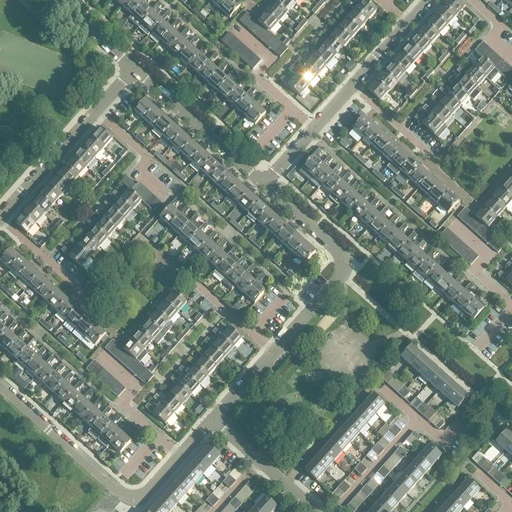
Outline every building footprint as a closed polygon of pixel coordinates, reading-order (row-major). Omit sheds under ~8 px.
[(143,4),(138,0),(129,0),(123,7),(132,16),(143,4)] [(211,0),(210,1),(220,10),(228,0),(211,0)] [(233,0),(228,0),(220,10),(229,18),(240,6),(233,0)] [(290,0),(276,0),(275,2),(287,13),(295,4),(290,0)] [(364,0),(356,0),(353,4),(350,1),(347,4),(355,11),(356,10),(368,21),(376,11),(364,0)] [(457,0),(449,0),(444,6),(456,17),(465,7),(457,0)] [(275,2),(266,12),(278,23),(287,13),(275,2)] [(152,12),(143,4),(132,16),(142,24),(152,12)] [(444,6),(436,15),(448,26),(456,17),(444,6)] [(355,11),(347,19),(359,30),(368,21),(356,10),(355,11)] [(162,20),(152,12),(142,24),(151,32),(162,20)] [(247,12),(239,21),(244,26),(252,16),(247,12)] [(278,23),(266,12),(258,22),(261,25),(265,29),(270,32),(278,23)] [(197,16),(203,21),(206,18),(200,13),(197,16)] [(436,15),(427,25),(440,36),(448,26),(436,15)] [(252,16),(244,26),(248,30),(257,21),(252,16)] [(347,19),(339,29),(351,40),(359,30),(347,19)] [(171,29),(162,20),(151,32),(160,41),(171,29)] [(257,21),(248,30),(253,34),(261,25),(258,22),(257,21)] [(261,25),(253,34),(257,38),(265,29),(261,25)] [(427,25),(419,34),(431,45),(440,36),(427,25)] [(180,37),(171,29),(160,41),(170,49),(180,37)] [(265,29),(257,38),(262,42),(270,33),(270,32),(265,29)] [(339,29),(330,38),(342,49),(351,40),(339,29)] [(229,33),(221,42),(226,46),(234,37),(229,33)] [(274,37),(270,33),(262,42),(266,46),(274,37)] [(419,34),(410,43),(423,54),(431,45),(419,34)] [(190,46),(180,37),(170,49),(179,58),(190,46)] [(234,37),(226,46),(230,50),(238,41),(234,37)] [(274,37),(266,46),(271,50),(279,41),(274,37)] [(330,38),(322,48),(334,59),(342,49),(330,38)] [(238,41),(230,50),(235,54),(243,45),(238,41)] [(279,41),(271,50),(275,54),(283,45),(282,44),(279,41)] [(479,55),(488,46),(483,42),(475,51),(479,55)] [(410,43),(402,53),(414,64),(423,54),(410,43)] [(243,45),(235,54),(239,58),(247,49),(243,45)] [(283,45),(275,54),(279,57),(287,48),(285,46),(283,45)] [(199,54),(190,46),(179,58),(188,66),(199,54)] [(492,50),(488,46),(479,55),(482,58),(484,59),(492,50)] [(322,48),(313,57),(325,68),(334,59),(322,48)] [(247,49),(239,58),(244,62),(252,53),(247,49)] [(484,59),(488,63),(497,54),(492,50),(484,59)] [(252,53),(244,62),(248,66),(256,57),(252,53)] [(402,53),(394,62),(406,73),(414,64),(402,53)] [(209,63),(199,54),(188,66),(198,74),(209,63)] [(497,54),(488,63),(493,67),(501,58),(497,54)] [(256,57),(248,66),(253,69),(260,61),(256,57)] [(313,57),(305,67),(317,77),(325,68),(313,57)] [(488,63),(484,59),(482,58),(474,67),(486,78),(490,82),(499,73),(497,71),(493,67),(488,63)] [(501,58),(493,67),(497,71),(505,62),(501,58)] [(394,62),(385,72),(397,83),(406,73),(394,62)] [(505,62),(497,71),(499,73),(502,75),(510,66),(505,62)] [(218,71),(209,63),(198,74),(207,83),(218,71)] [(511,67),(510,66),(502,75),(506,79),(511,73),(511,67)] [(305,67),(296,76),(309,87),(317,77),(305,67)] [(486,78),(474,67),(465,77),(477,88),(486,78)] [(227,79),(218,71),(207,83),(217,91),(227,79)] [(385,72),(377,81),(389,92),(397,83),(385,72)] [(309,87),(296,76),(288,86),(300,97),(309,87)] [(477,88),(465,77),(457,86),(469,97),(477,88)] [(237,88),(227,79),(217,91),(226,100),(237,88)] [(389,92),(377,81),(368,91),(380,102),(389,92)] [(469,97),(457,86),(448,95),(460,107),(469,97)] [(246,96),(237,88),(226,100),(235,108),(246,96)] [(460,107),(448,95),(440,105),(452,116),(460,107)] [(255,105),(246,96),(235,108),(245,117),(255,105)] [(134,112),(143,120),(154,108),(144,99),(134,112)] [(266,114),(255,105),(245,117),(255,126),(266,114)] [(452,116),(440,105),(431,114),(443,125),(452,116)] [(164,117),(154,108),(143,120),(153,129),(164,117)] [(443,125),(431,114),(422,124),(435,135),(443,125)] [(164,117),(153,129),(162,137),(173,125),(164,117)] [(374,126),(364,117),(353,129),(363,138),(374,126)] [(122,126),(127,131),(130,128),(124,123),(122,126)] [(173,125),(162,137),(172,146),(183,134),(173,125)] [(374,126),(363,138),(372,146),(383,134),(374,126)] [(100,128),(91,138),(103,149),(112,139),(100,128)] [(183,134),(172,146),(181,154),(192,142),(183,134)] [(383,134),(372,146),(382,155),(392,143),(383,134)] [(91,138),(83,147),(95,158),(103,149),(91,138)] [(140,143),(146,148),(149,145),(143,140),(140,143)] [(192,142),(181,154),(191,163),(202,151),(192,142)] [(392,143),(382,155),(391,163),(402,151),(392,143)] [(83,147),(74,157),(86,168),(95,158),(83,147)] [(202,151),(191,163),(200,171),(211,159),(202,151)] [(402,151),(391,163),(400,172),(411,159),(402,151)] [(359,161),(362,158),(356,153),(353,156),(359,161)] [(159,159),(165,165),(168,162),(162,156),(159,159)] [(323,165),(314,156),(303,169),(313,177),(323,165)] [(74,157),(66,166),(78,177),(86,168),(74,157)] [(211,159),(200,171),(210,180),(221,167),(211,159)] [(411,159),(400,172),(410,180),(421,168),(411,159)] [(333,174),(323,165),(313,177),(322,186),(333,174)] [(66,166),(57,176),(69,187),(78,177),(66,166)] [(221,167),(210,180),(219,188),(230,176),(221,167)] [(421,168),(410,180),(419,188),(430,176),(421,168)] [(110,172),(107,169),(101,175),(104,177),(110,172)] [(378,178),(380,175),(375,170),(372,173),(378,178)] [(178,177),(184,182),(187,179),(181,174),(178,177)] [(342,182),(333,174),(322,186),(331,194),(342,182)] [(57,176),(49,185),(61,196),(69,187),(57,176)] [(230,176),(219,188),(228,197),(239,184),(230,176)] [(430,176),(419,188),(429,197),(440,185),(430,176)] [(135,186),(126,178),(121,183),(129,190),(130,191),(135,186)] [(511,180),(510,179),(502,189),(511,197),(511,180)] [(138,182),(135,186),(130,191),(135,195),(143,186),(138,182)] [(352,191),(342,182),(331,194),(341,203),(352,191)] [(239,184),(228,197),(238,205),(249,193),(239,184)] [(49,185),(40,194),(53,205),(61,196),(49,185)] [(440,185),(429,197),(438,205),(449,193),(440,185)] [(143,186),(135,195),(139,199),(147,190),(143,186)] [(397,195),(399,192),(394,187),(391,190),(397,195)] [(93,190),(90,188),(85,193),(88,196),(93,190)] [(511,197),(502,189),(493,198),(505,209),(511,201),(511,197)] [(135,195),(130,191),(129,190),(120,200),(132,211),(141,201),(139,199),(135,195)] [(147,190),(139,199),(141,201),(144,203),(152,194),(147,190)] [(197,194),(203,199),(206,196),(200,191),(197,194)] [(361,199),(352,191),(341,203),(350,211),(361,199)] [(249,193),(238,205),(247,214),(258,201),(249,193)] [(449,193),(438,205),(448,214),(459,202),(449,193)] [(40,194),(32,204),(44,215),(53,205),(40,194)] [(152,194),(144,203),(148,207),(156,198),(152,194)] [(156,198),(148,207),(153,212),(161,203),(156,198)] [(493,198),(485,207),(497,218),(505,209),(493,198)] [(369,206),(361,199),(350,211),(360,220),(370,208),(369,206)] [(376,199),(369,206),(370,208),(360,220),(369,228),(380,216),(372,209),(379,202),(376,199)] [(132,211),(120,200),(112,209),(124,220),(132,211)] [(215,201),(213,203),(211,206),(216,211),(219,208),(219,207),(220,206),(215,201)] [(258,201),(247,214),(257,222),(268,210),(258,201)] [(32,204),(23,213),(36,224),(44,215),(32,204)] [(415,212),(418,209),(412,204),(410,207),(415,212)] [(180,215),(170,206),(159,218),(169,227),(180,215)] [(76,209),(73,207),(68,212),(71,215),(76,209)] [(497,218),(485,207),(476,217),(479,220),(483,224),(488,228),(497,218)] [(224,213),(219,208),(216,211),(222,216),(224,213)] [(465,208),(457,217),(462,221),(470,212),(465,208)] [(124,220),(112,209),(103,219),(116,230),(124,220)] [(268,210),(257,222),(266,231),(277,218),(268,210)] [(470,212),(462,221),(466,225),(475,216),(470,212)] [(36,224),(23,213),(15,223),(27,234),(36,224)] [(189,223),(180,215),(169,227),(178,236),(189,223)] [(389,224),(380,216),(369,228),(378,237),(389,224)] [(475,216),(466,225),(471,229),(479,220),(476,217),(475,216)] [(277,218),(266,231),(276,239),(287,227),(277,218)] [(116,230),(103,219),(95,228),(107,239),(116,230)] [(479,220),(471,229),(475,233),(483,224),(479,220)] [(199,232),(189,223),(178,236),(188,244),(199,232)] [(399,233),(389,224),(378,237),(388,245),(399,233)] [(483,224),(475,233),(480,237),(488,228),(483,224)] [(235,228),(241,233),(243,230),(238,225),(235,228)] [(59,228),(56,226),(51,231),(54,234),(59,228)] [(287,227),(276,239),(285,248),(296,235),(287,227)] [(107,239),(95,228),(87,238),(99,248),(107,239)] [(447,228),(439,237),(444,241),(452,232),(447,228)] [(488,228),(480,237),(484,241),(492,232),(488,228)] [(208,240),(199,232),(188,244),(197,253),(208,240)] [(452,232),(444,241),(448,245),(456,236),(452,232)] [(492,232),(484,241),(489,245),(497,236),(492,232)] [(408,241),(399,233),(388,245),(397,253),(408,241)] [(296,235),(285,248),(295,256),(306,244),(296,235)] [(456,236),(448,245),(453,249),(461,240),(456,236)] [(497,236),(489,245),(493,249),(501,240),(501,239),(497,236)] [(99,248),(87,238),(78,247),(90,258),(99,248)] [(218,249),(208,240),(197,253),(207,261),(218,249)] [(461,240),(453,249),(457,253),(465,244),(461,240)] [(501,240),(493,249),(498,253),(506,244),(504,242),(501,240)] [(254,244),(260,249),(263,246),(257,241),(254,244)] [(418,250),(408,241),(397,253),(407,262),(418,250)] [(306,244),(295,256),(305,265),(315,253),(306,244)] [(465,244),(457,253),(461,257),(470,248),(465,244)] [(90,258),(78,247),(69,257),(81,268),(90,258)] [(470,248),(461,257),(466,261),(474,252),(470,248)] [(11,249),(0,261),(10,270),(21,258),(11,249)] [(227,257),(218,249),(207,261),(216,269),(227,257)] [(427,258),(418,250),(407,262),(416,270),(427,258)] [(474,252),(466,261),(471,266),(479,257),(474,252)] [(237,266),(227,257),(216,269),(226,278),(237,266)] [(21,258),(10,270),(19,279),(30,267),(21,258)] [(273,261),(279,266),(282,263),(276,258),(273,261)] [(436,267),(427,258),(416,270),(426,279),(436,267)] [(246,274),(237,266),(226,278),(235,286),(246,274)] [(30,267),(19,279),(28,287),(39,275),(30,267)] [(446,275),(436,267),(426,279),(435,287),(446,275)] [(246,274),(235,286),(245,295),(256,283),(246,274)] [(39,275),(28,287),(38,296),(49,284),(39,275)] [(455,284),(446,275),(435,287),(444,296),(455,284)] [(256,283),(245,295),(255,304),(266,291),(256,283)] [(49,284),(38,296),(47,304),(58,292),(49,284)] [(465,292),(455,284),(444,296),(454,304),(465,292)] [(58,292),(47,304),(56,313),(67,300),(58,292)] [(174,292),(166,302),(178,312),(186,303),(174,292)] [(473,299),(465,292),(454,304),(463,313),(474,301),(473,299)] [(474,301),(463,313),(460,316),(470,325),(486,307),(480,302),(481,300),(480,299),(483,295),(480,292),(473,299),(474,301)] [(67,300),(56,313),(66,321),(77,309),(67,300)] [(166,302),(157,311),(169,322),(178,312),(166,302)] [(77,309),(66,321),(75,329),(86,317),(77,309)] [(157,311),(149,321),(161,331),(169,322),(157,311)] [(86,317),(75,329),(85,338),(96,326),(86,317)] [(149,321),(140,330),(152,341),(161,331),(149,321)] [(44,327),(49,332),(52,329),(46,324),(44,327)] [(96,326),(85,338),(94,347),(105,334),(96,326)] [(185,336),(190,330),(187,328),(182,333),(185,336)] [(230,328),(221,338),(233,349),(242,339),(230,328)] [(140,330),(132,340),(144,350),(152,341),(140,330)] [(8,332),(0,340),(0,346),(6,352),(17,340),(8,332)] [(221,338),(213,348),(224,358),(233,349),(221,338)] [(17,340),(6,352),(16,361),(27,349),(17,340)] [(104,349),(105,349),(109,353),(117,344),(112,340),(104,349)] [(144,350),(132,340),(123,349),(126,352),(130,356),(135,360),(144,350)] [(117,344),(109,353),(113,357),(121,348),(117,344)] [(168,355),(173,349),(170,346),(165,352),(168,355)] [(401,358),(411,367),(421,355),(411,346),(401,358)] [(121,348),(113,357),(118,361),(126,352),(123,349),(121,348)] [(213,348),(204,357),(216,368),(224,358),(213,348)] [(27,349),(16,361),(25,369),(36,357),(27,349)] [(126,352),(118,361),(122,365),(130,356),(126,352)] [(421,355),(411,367),(420,375),(430,363),(421,355)] [(130,356),(122,365),(127,369),(135,360),(130,356)] [(36,357),(25,369),(35,378),(46,365),(36,357)] [(204,357),(196,366),(208,377),(216,368),(204,357)] [(135,360),(127,369),(131,373),(140,364),(135,360)] [(99,365),(94,361),(86,370),(90,374),(99,365)] [(430,363),(420,375),(429,383),(440,372),(430,363)] [(140,364),(131,373),(136,377),(144,368),(140,364)] [(46,365),(35,378),(44,386),(55,374),(46,365)] [(99,365),(90,374),(95,378),(103,369),(99,365)] [(148,371),(149,372),(151,374),(156,368),(153,365),(148,371)] [(196,366),(187,376),(199,387),(208,377),(196,366)] [(149,372),(148,371),(144,368),(136,377),(141,381),(149,372)] [(103,369),(95,378),(99,382),(108,373),(103,369)] [(141,381),(140,381),(145,385),(153,376),(151,374),(149,372),(141,381)] [(391,375),(387,372),(381,379),(385,382),(391,375)] [(440,372),(429,383),(439,392),(449,380),(440,372)] [(108,373),(99,382),(104,386),(112,377),(108,373)] [(55,374),(44,386),(54,395),(64,382),(55,374)] [(199,387),(187,376),(179,385),(191,396),(199,387)] [(112,377),(104,386),(108,390),(117,381),(112,377)] [(449,380),(439,392),(448,400),(459,389),(449,380)] [(117,381),(108,390),(113,394),(121,385),(117,381)] [(64,382),(54,395),(63,403),(74,391),(64,382)] [(121,385),(113,394),(117,398),(125,389),(121,385)] [(191,396),(179,385),(170,395),(183,407),(184,406),(183,404),(191,396)] [(400,396),(407,389),(403,386),(397,393),(400,396)] [(400,396),(404,399),(410,392),(407,389),(400,396)] [(468,397),(459,389),(448,400),(458,409),(468,397)] [(83,399),(74,391),(63,403),(62,405),(64,406),(65,405),(72,411),(83,399)] [(183,407),(170,395),(162,404),(175,416),(176,415),(175,414),(182,406),(183,407)] [(373,395),(368,400),(364,405),(376,415),(385,405),(373,395)] [(93,408),(85,400),(83,399),(72,411),(73,412),(71,413),(73,414),(74,413),(82,420),(93,408)] [(419,413),(425,406),(422,403),(416,410),(419,413)] [(175,416),(162,404),(157,409),(154,406),(152,408),(148,404),(145,408),(153,414),(165,425),(165,424),(167,426),(168,424),(166,423),(174,415),(175,416)] [(364,405),(356,414),(367,425),(376,415),(364,405)] [(419,413),(423,416),(429,409),(425,406),(419,413)] [(93,408),(82,420),(81,421),(82,423),(83,421),(91,428),(102,416),(93,408)] [(356,414),(347,423),(359,434),(367,425),(356,414)] [(102,416),(91,428),(88,432),(97,440),(99,438),(112,425),(102,416)] [(438,430),(439,430),(444,423),(441,420),(435,427),(438,430)] [(347,423),(339,433),(351,443),(359,434),(347,423)] [(112,425),(99,438),(97,440),(107,449),(109,447),(121,433),(112,425)] [(391,428),(398,435),(401,431),(394,425),(391,428)] [(388,432),(395,438),(398,435),(391,428),(388,432)] [(496,443),(506,452),(511,444),(511,436),(506,431),(496,443)] [(418,441),(421,438),(414,432),(411,435),(418,441)] [(121,433),(109,447),(110,447),(111,446),(120,454),(131,442),(121,433)] [(339,433),(331,442),(342,453),(351,443),(339,433)] [(331,442),(322,452),(334,462),(342,453),(331,442)] [(432,443),(429,446),(421,455),(433,466),(441,456),(437,453),(440,450),(432,443)] [(374,447),(381,453),(384,450),(377,444),(374,447)] [(208,446),(200,456),(211,466),(220,457),(208,446)] [(371,451),(378,457),(381,453),(374,447),(371,451)] [(397,451),(404,457),(407,453),(400,447),(397,451)] [(397,451),(388,460),(395,466),(404,457),(397,451)] [(322,452),(314,461),(325,471),(334,462),(322,452)] [(433,466),(421,455),(412,465),(424,475),(433,466)] [(200,456),(191,465),(203,476),(211,466),(200,456)] [(477,464),(480,467),(486,461),(483,457),(477,464)] [(325,471),(314,461),(305,471),(317,481),(325,471)] [(357,466),(364,473),(367,469),(360,463),(357,466)] [(191,465),(183,475),(194,485),(203,476),(191,465)] [(424,475),(412,465),(407,470),(404,468),(401,471),(404,474),(416,485),(424,475)] [(354,470),(361,476),(364,473),(357,466),(354,470)] [(380,470),(387,476),(390,472),(383,466),(380,470)] [(380,470),(377,473),(384,479),(387,476),(380,470)] [(496,481),(502,475),(498,471),(492,478),(496,481)] [(416,485),(404,474),(399,480),(396,477),(393,481),(395,484),(407,494),(416,485)] [(183,475),(174,484),(186,495),(194,485),(183,475)] [(496,481),(499,484),(505,478),(502,475),(496,481)] [(226,479),(233,485),(236,482),(229,476),(226,479)] [(223,483),(230,489),(233,485),(226,479),(223,483)] [(468,480),(459,490),(471,500),(480,490),(468,480)] [(253,492),(256,489),(249,482),(246,486),(253,492)] [(340,485),(347,491),(350,488),(343,482),(340,485)] [(174,484),(166,494),(177,504),(186,495),(174,484)] [(395,484),(388,492),(386,489),(384,491),(387,493),(399,504),(407,494),(395,484)] [(337,489),(344,495),(347,491),(340,485),(337,489)] [(363,489),(370,495),(373,491),(366,485),(363,489)] [(363,489),(360,492),(367,498),(370,495),(363,489)] [(459,490),(451,499),(462,510),(471,500),(459,490)] [(387,493),(379,502),(389,511),(391,511),(399,504),(387,493)] [(166,494),(157,503),(167,511),(170,511),(177,504),(166,494)] [(209,498),(216,504),(219,501),(212,495),(209,498)] [(265,497),(256,507),(262,511),(272,511),(277,508),(265,497)] [(206,501),(213,507),(216,504),(209,498),(206,501)] [(232,501),(239,508),(242,504),(235,498),(232,501)] [(451,499),(443,509),(446,511),(460,511),(462,510),(451,499)] [(232,501),(229,505),(236,511),(239,508),(232,501)] [(389,511),(379,502),(370,511),(389,511)] [(167,511),(157,503),(149,511),(167,511)]
